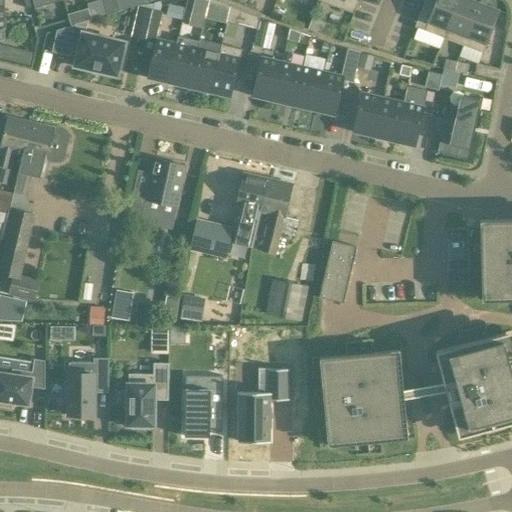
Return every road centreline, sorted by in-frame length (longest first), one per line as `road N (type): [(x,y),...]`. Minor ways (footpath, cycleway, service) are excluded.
road 1 (residential): [(511,457),(379,481),(272,486),(155,476),(0,443)]
road 2 (residential): [(0,85),(494,199)]
road 3 (residential): [(0,491),(162,511)]
